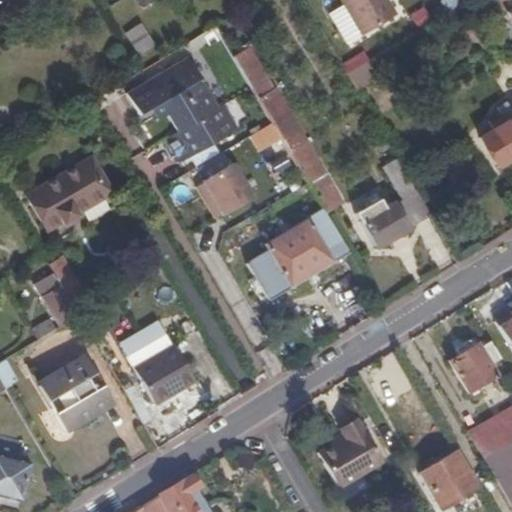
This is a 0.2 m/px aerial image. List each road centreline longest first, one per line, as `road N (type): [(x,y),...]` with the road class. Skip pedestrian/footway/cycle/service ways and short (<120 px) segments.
road 1 (residential): [(511,251),(97,511)]
road 2 (unknown): [(258,409),(248,360),(120,135)]
